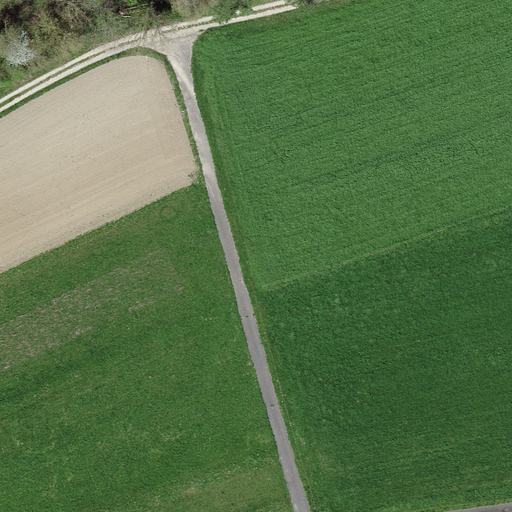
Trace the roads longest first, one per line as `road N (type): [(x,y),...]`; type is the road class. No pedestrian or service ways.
road 1 (track): [(169,34),(302,511)]
road 2 (track): [(0,104),(169,34),(309,0)]
